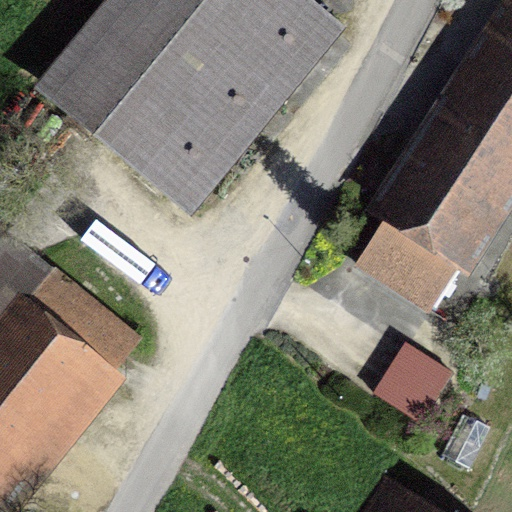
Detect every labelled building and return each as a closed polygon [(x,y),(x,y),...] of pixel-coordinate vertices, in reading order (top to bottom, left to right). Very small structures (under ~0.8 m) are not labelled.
[(296,0),(129,0),(52,95),(191,208),(259,125),(242,111),(318,17),(296,0)] [(511,23),(356,263),(430,311),(511,184),(511,23)] [(0,487),(122,340),(0,239),(0,487)] [(451,372),(409,345),(376,396),(419,423),(451,372)] [(490,428),(462,414),(441,455),(469,469),(490,428)] [(420,511),(381,486),(365,511),(420,511)]
